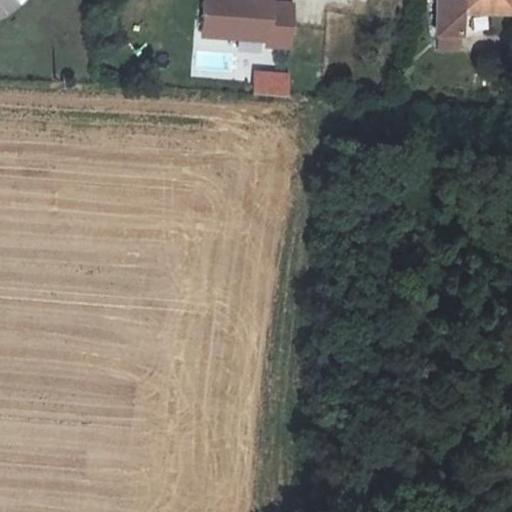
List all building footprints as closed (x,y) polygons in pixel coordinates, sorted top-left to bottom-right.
[(208,0),(208,14),(218,25),(234,25),(234,30),(272,32),(272,37),(293,38),(294,0),(208,0)] [(510,0),(432,0),(431,25),(454,27),(456,10),(509,13),(510,0)] [(208,14),(208,30),(234,30),(234,25),(218,25),(208,14)] [(466,33),(482,34),(483,18),(466,17),(466,33)] [(253,72),(252,96),(289,97),(290,73),(253,72)]
